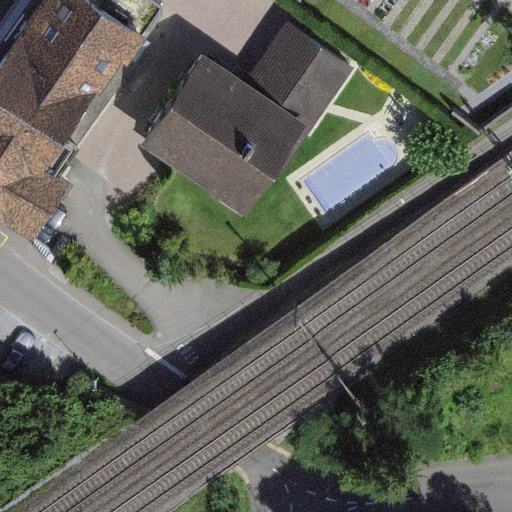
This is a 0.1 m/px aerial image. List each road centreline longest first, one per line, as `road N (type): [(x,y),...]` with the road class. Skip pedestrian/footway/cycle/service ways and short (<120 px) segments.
road 1 (residential): [(0,272),(138,371)]
road 2 (residential): [(138,371),(254,459)]
road 3 (residential): [(511,486),(475,486),(386,511)]
